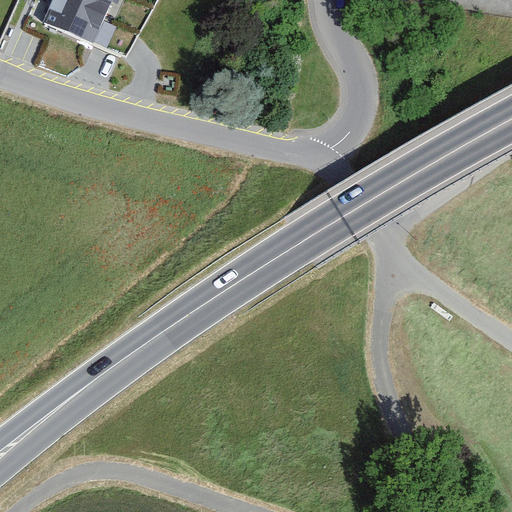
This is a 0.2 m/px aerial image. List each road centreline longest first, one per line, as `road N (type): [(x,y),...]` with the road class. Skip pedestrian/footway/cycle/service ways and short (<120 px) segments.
road 1 (residential): [(0,75),(317,157),(404,262)]
road 2 (primary): [(511,119),(140,346)]
road 3 (unclassified): [(404,262),(380,327),(382,371),(408,459),(400,511)]
road 4 (unclassified): [(246,511),(106,470),(66,479),(18,511)]
road 5 (primary): [(0,469),(140,346)]
road 6 (primary): [(140,346),(0,440)]
road 7 (residential): [(404,262),(511,341)]
